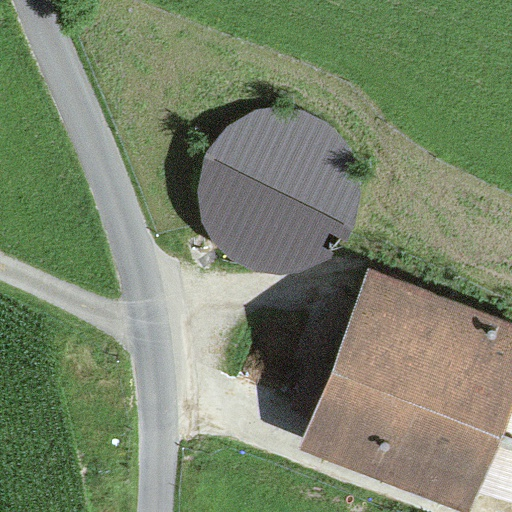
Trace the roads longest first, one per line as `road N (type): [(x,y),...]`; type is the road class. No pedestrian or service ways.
road 1 (unclassified): [(159,511),(169,401),(165,336),(142,230),(33,0)]
road 2 (track): [(0,269),(165,336)]
